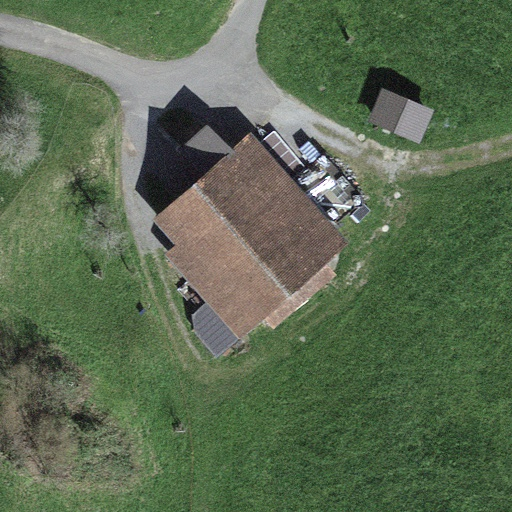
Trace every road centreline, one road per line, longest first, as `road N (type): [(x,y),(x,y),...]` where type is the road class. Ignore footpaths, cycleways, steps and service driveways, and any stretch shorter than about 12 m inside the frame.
road 1 (track): [(205,77),(375,155),(452,156),(511,143)]
road 2 (track): [(0,33),(131,81),(205,77),(252,0)]
